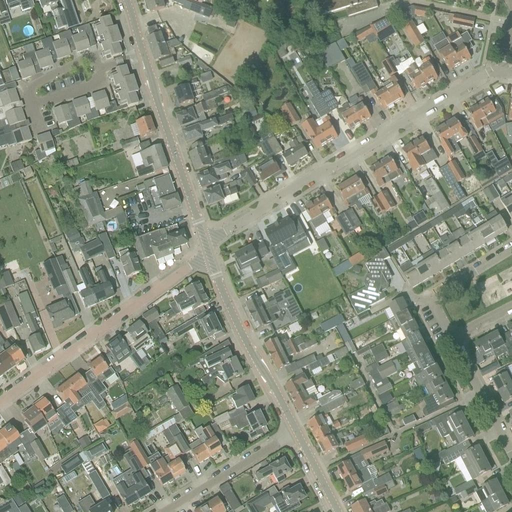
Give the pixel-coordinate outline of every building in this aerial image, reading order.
[(4,0),(5,2),(8,10),(19,7),(21,12),(30,10),(27,1),(26,0),(4,0)] [(37,0),(41,11),(49,8),(51,13),(59,11),(56,3),(60,1),(59,0),(37,0)] [(59,0),(60,2),(63,10),(60,11),(67,32),(78,29),(78,28),(71,7),(68,0),(59,0)] [(161,0),(145,0),(147,5),(145,5),(145,7),(146,11),(148,12),(150,12),(150,14),(165,9),(161,0)] [(371,0),(309,0),(316,20),(345,10),(348,18),(378,8),(375,0),(372,1),(371,0)] [(192,2),(188,12),(208,20),(212,10),(196,3),(192,2)] [(409,8),(405,10),(410,19),(411,21),(415,18),(415,17),(426,19),(427,11),(411,7),(409,8)] [(66,28),(61,14),(60,11),(60,10),(59,11),(51,13),(57,31),(66,28)] [(454,16),(454,17),(449,16),(448,23),(453,24),(453,25),(472,29),(474,21),(454,16)] [(111,27),(108,19),(101,21),(104,30),(105,29),(109,39),(118,36),(114,26),(111,27)] [(387,19),(370,27),(376,39),(388,32),(391,36),(396,33),(392,28),(387,19)] [(415,49),(424,43),(410,19),(401,24),(415,49)] [(105,29),(104,30),(101,21),(93,24),(94,27),(92,28),(93,32),(95,31),(98,39),(96,40),(97,43),(109,39),(105,29)] [(91,35),(90,32),(88,26),(76,30),(78,36),(71,38),(69,32),(76,54),(85,51),(84,49),(89,48),(85,37),(91,35)] [(161,35),(158,35),(155,27),(147,30),(150,38),(147,39),(150,50),(159,47),(161,53),(173,49),(181,46),(175,41),(165,45),(161,35)] [(370,27),(369,28),(369,27),(352,37),(357,44),(373,34),(376,39),(370,27)] [(76,54),(69,32),(57,36),(59,42),(52,44),(57,60),(66,57),(65,55),(70,54),(66,43),(72,42),(76,54)] [(461,40),(450,47),(461,65),(471,59),(467,52),(472,49),(469,43),(472,42),(467,33),(460,37),(461,40)] [(450,71),(461,65),(450,47),(442,34),(431,41),(435,47),(433,48),(440,59),(442,58),(450,71)] [(118,48),(121,46),(118,36),(109,39),(112,49),(110,50),(113,59),(121,56),(118,48)] [(52,44),(50,39),(39,42),(42,52),(34,54),(34,52),(33,53),(39,70),(48,67),(48,65),(52,64),(49,54),(54,52),(57,60),(52,44)] [(110,50),(112,49),(109,39),(97,43),(98,46),(100,46),(103,54),(101,54),(102,58),(105,58),(106,61),(113,59),(110,50)] [(340,53),(348,48),(343,40),(335,44),(340,53)] [(345,61),(340,53),(335,44),(319,54),(326,65),(336,59),(340,64),(345,61)] [(31,45),(23,48),(25,55),(33,53),(34,52),(31,45)] [(173,49),(181,46),(173,49),(161,53),(159,47),(150,50),(155,63),(159,61),(161,69),(174,64),(172,57),(176,55),(173,49)] [(39,70),(33,53),(25,55),(22,57),(23,62),(16,64),(22,81),(31,78),(30,76),(34,74),(31,64),(36,62),(39,70)] [(180,69),(192,65),(189,57),(177,62),(180,69)] [(361,64),(356,67),(352,59),(346,62),(351,71),(350,71),(365,96),(370,93),(377,105),(379,104),(383,111),(394,105),(385,91),(379,95),(361,64)] [(390,78),(398,73),(389,59),(382,64),(390,78)] [(435,71),(428,59),(421,63),(424,67),(419,71),(427,85),(437,79),(433,72),(435,71)] [(3,86),(18,81),(14,68),(7,70),(7,71),(0,73),(0,79),(3,87),(4,87),(3,86)] [(131,75),(127,77),(125,68),(117,70),(120,79),(122,78),(125,89),(134,86),(131,75)] [(410,69),(403,73),(411,86),(412,84),(416,91),(421,88),(423,89),(426,87),(426,86),(427,85),(419,71),(413,74),(410,69)] [(122,78),(120,79),(117,70),(110,73),(111,76),(109,77),(110,81),(112,80),(115,89),(113,89),(114,92),(125,89),(122,78)] [(396,85),(398,84),(394,79),(382,86),(385,91),(394,105),(404,99),(396,85)] [(188,87),(196,85),(195,81),(187,83),(188,87),(174,91),(177,99),(174,100),(175,104),(176,106),(178,107),(180,107),(194,102),(188,87)] [(134,97),(138,96),(134,86),(125,89),(128,99),(127,99),(130,108),(137,105),(134,97)] [(0,109),(18,103),(15,94),(13,95),(12,91),(6,93),(4,87),(3,87),(0,87),(0,109)] [(226,88),(202,97),(204,103),(219,98),(219,97),(228,94),(227,93),(226,88)] [(127,99),(128,99),(125,89),(114,92),(115,96),(117,95),(120,103),(118,104),(119,108),(116,109),(117,112),(122,110),(130,108),(127,99)] [(338,106),(330,92),(326,92),(320,95),(331,114),(337,110),(338,106)] [(104,94),(100,96),(99,94),(91,97),(96,113),(103,111),(105,116),(117,112),(116,109),(114,103),(108,105),(104,94)] [(326,116),(331,114),(320,95),(314,99),(318,104),(313,107),(320,120),(314,123),(319,131),(327,144),(337,138),(329,125),(331,124),(326,116)] [(96,113),(91,97),(90,97),(94,109),(89,111),(85,101),(81,102),(81,100),(72,103),(79,126),(80,126),(77,120),(84,117),(86,123),(98,119),(96,113)] [(363,105),(364,104),(361,98),(349,105),(360,124),(370,118),(363,105)] [(503,116),(502,109),(497,100),(490,104),(488,100),(478,106),(488,125),(503,116)] [(203,114),(217,109),(213,101),(196,107),(187,110),(188,113),(176,117),(180,129),(205,119),(203,114)] [(10,106),(18,103),(0,109),(0,125),(2,130),(24,122),(21,113),(19,114),(18,110),(12,112),(10,106)] [(68,132),(79,126),(72,103),(71,103),(76,117),(70,118),(67,108),(63,109),(62,107),(53,111),(58,126),(65,124),(68,132)] [(349,105),(348,106),(348,104),(341,108),(342,110),(337,113),(344,125),(346,124),(350,131),(360,124),(349,105)] [(291,128),(300,122),(289,105),(280,110),(291,128)] [(482,128),(488,125),(478,106),(467,112),(471,119),(470,120),(478,132),(482,129),(482,128)] [(253,107),(247,109),(251,118),(257,116),(253,107)] [(217,128),(234,122),(231,115),(182,133),(186,145),(203,138),(202,135),(218,129),(217,128)] [(139,139),(154,134),(149,119),(134,124),(139,139)] [(464,132),(463,132),(455,120),(445,126),(455,144),(456,145),(461,141),(462,142),(468,138),(464,132)] [(319,131),(314,123),(313,124),(319,131),(318,132),(311,121),(301,127),(308,138),(309,137),(316,151),(327,144),(319,131)] [(0,130),(0,141),(6,139),(9,149),(21,145),(31,141),(26,128),(16,132),(14,126),(25,122),(24,122),(2,130),(0,130)] [(445,126),(435,132),(442,144),(441,145),(448,159),(454,155),(449,148),(455,144),(445,126)] [(267,142),(274,139),(271,133),(255,142),(258,148),(259,147),(267,142)] [(54,150),(52,144),(49,134),(39,137),(40,139),(36,141),(38,147),(37,147),(39,151),(34,153),(38,163),(45,159),(44,154),(54,150)] [(475,157),(482,152),(474,138),(466,142),(475,157)] [(274,139),(267,142),(275,155),(275,156),(282,152),(274,139)] [(437,160),(428,144),(426,146),(423,140),(423,139),(412,145),(425,167),(437,160)] [(139,146),(138,146),(136,140),(119,146),(121,152),(138,147),(139,146)] [(301,146),(299,147),(295,141),(289,145),(293,152),(291,154),(290,152),(282,157),(288,167),(289,166),(290,168),(292,168),(295,166),(296,165),(295,163),(307,156),(301,146)] [(159,147),(151,150),(148,142),(138,146),(139,146),(138,147),(141,154),(139,155),(143,167),(135,170),(138,179),(167,169),(159,147)] [(263,162),(275,155),(267,142),(259,147),(266,159),(263,161),(263,162)] [(202,144),(205,143),(204,143),(191,147),(193,153),(189,155),(195,173),(210,167),(208,161),(211,160),(208,153),(206,154),(202,144)] [(425,167),(412,145),(411,145),(410,145),(407,147),(406,148),(402,151),(409,164),(408,164),(414,174),(425,167)] [(489,153),(484,156),(488,162),(499,178),(511,170),(508,163),(505,159),(498,163),(491,152),(489,153)] [(276,167),(280,164),(275,156),(275,155),(263,162),(265,165),(256,170),(263,182),(279,173),(276,167)] [(237,158),(229,162),(223,164),(224,167),(216,170),(213,171),(213,172),(198,178),(202,189),(218,183),(217,183),(228,179),(226,175),(231,173),(241,167),(237,158)] [(398,170),(397,171),(390,158),(379,164),(390,183),(402,176),(398,170)] [(213,164),(216,170),(224,167),(223,164),(229,162),(228,159),(213,164)] [(457,184),(464,180),(454,163),(447,167),(457,184)] [(15,164),(9,166),(13,175),(18,173),(18,172),(17,168),(15,164)] [(379,189),(390,183),(379,164),(369,170),(377,183),(376,184),(379,189)] [(447,167),(438,172),(448,189),(457,184),(447,167)] [(23,170),(22,171),(25,178),(32,175),(29,168),(23,170)] [(245,178),(251,175),(248,169),(239,175),(242,180),(245,178)] [(505,185),(511,181),(511,174),(502,180),(505,185)] [(160,208),(162,213),(179,207),(175,195),(168,175),(142,184),(145,192),(147,192),(153,210),(160,208)] [(250,189),(257,185),(251,175),(245,178),(242,180),(243,181),(245,179),(250,189)] [(366,190),(365,191),(357,178),(347,184),(358,202),(369,195),(366,190)] [(431,180),(424,184),(433,198),(425,203),(424,203),(433,217),(448,208),(431,180)] [(72,190),(77,200),(91,195),(86,183),(79,186),(79,188),(72,190)] [(237,186),(236,183),(204,195),(209,207),(224,202),(223,200),(238,195),(235,187),(237,186)] [(347,184),(336,190),(344,203),(343,203),(346,209),(351,206),(352,208),(355,206),(359,213),(363,210),(358,202),(347,184)] [(494,202),(499,199),(492,187),(487,190),(494,202)] [(489,205),(494,202),(487,190),(482,193),(489,205)] [(386,214),(395,209),(386,193),(377,198),(386,214)] [(95,194),(91,195),(77,200),(89,228),(93,227),(93,226),(105,222),(95,194)] [(511,196),(510,194),(499,201),(511,220),(511,219),(511,196)] [(333,209),(332,210),(324,197),(314,203),(325,221),(336,215),(333,209)] [(386,214),(377,198),(369,202),(378,216),(385,212),(386,214)] [(472,199),(461,205),(466,213),(476,207),(475,204),(472,199)] [(324,222),(325,221),(314,203),(304,209),(311,222),(310,223),(315,231),(326,224),(324,222)] [(461,205),(450,211),(454,218),(456,220),(462,217),(463,217),(467,214),(466,213),(461,205)] [(350,211),(343,215),(350,226),(354,232),(355,231),(360,228),(350,211)] [(450,221),(454,218),(450,211),(440,218),(443,223),(449,219),(450,221)] [(423,212),(412,219),(418,228),(428,222),(423,212)] [(499,219),(495,213),(484,219),(496,238),(507,232),(499,219)] [(343,215),(337,219),(347,236),(354,232),(350,226),(343,215)] [(484,219),(482,216),(471,222),(485,245),(496,238),(484,219)] [(432,229),(443,223),(440,218),(430,224),(432,229)] [(288,220),(265,232),(269,240),(273,247),(268,249),(279,272),(282,278),(295,271),(285,252),(308,240),(296,219),(289,223),(288,220)] [(474,251),(485,245),(471,222),(474,227),(464,234),(462,229),(461,230),(474,251)] [(422,236),(432,229),(430,224),(419,231),(422,236)] [(464,258),(474,251),(461,230),(458,232),(461,236),(453,240),(464,258)] [(69,245),(80,240),(76,231),(65,237),(69,245)] [(411,242),(422,236),(419,231),(408,237),(411,242)] [(166,235),(159,238),(157,232),(132,242),(139,261),(140,261),(154,256),(156,261),(173,255),(172,253),(174,252),(179,250),(178,248),(186,245),(182,233),(167,239),(166,235)] [(107,262),(115,258),(105,234),(97,238),(107,262)] [(453,240),(451,236),(446,239),(445,237),(439,241),(443,247),(453,264),(464,258),(453,240)] [(408,237),(398,244),(401,248),(404,254),(407,252),(407,250),(405,246),(407,245),(411,242),(408,237)] [(323,239),(316,243),(322,254),(329,250),(323,239)] [(97,257),(103,254),(97,241),(91,244),(97,257)] [(136,262),(139,261),(132,242),(131,242),(133,246),(131,247),(133,255),(129,257),(126,251),(117,255),(119,260),(126,278),(140,273),(136,262)] [(390,255),(401,248),(398,244),(387,250),(390,255)] [(260,257),(261,258),(267,255),(263,245),(252,250),(252,249),(235,257),(238,261),(235,262),(240,273),(241,273),(240,273),(250,268),(253,274),(252,274),(252,275),(262,270),(261,270),(259,264),(256,259),(260,257)] [(84,263),(91,260),(84,247),(78,250),(84,263)] [(443,271),(453,264),(443,247),(439,250),(441,253),(435,257),(432,252),(443,271)] [(356,317),(356,318),(366,312),(369,310),(368,308),(384,300),(381,293),(386,291),(388,285),(383,277),(389,274),(383,262),(389,259),(389,260),(390,259),(383,249),(378,252),(381,257),(371,262),(365,266),(370,275),(366,277),(363,285),(366,289),(347,298),(351,305),(348,306),(355,318),(356,317)] [(432,277),(443,271),(432,252),(421,258),(432,277)] [(420,267),(414,270),(422,283),(432,277),(421,258),(416,261),(420,267)] [(52,261),(43,265),(48,279),(54,291),(66,286),(60,273),(59,269),(55,260),(52,261)] [(422,283),(411,265),(409,263),(399,269),(411,290),(422,283)] [(348,270),(344,264),(331,272),(335,279),(348,270)] [(70,296),(77,293),(66,266),(59,269),(60,273),(66,286),(70,296)] [(99,286),(93,289),(85,270),(77,273),(86,292),(86,293),(90,291),(96,305),(106,301),(99,286)] [(106,301),(113,298),(102,272),(95,275),(99,286),(106,301)] [(282,278),(279,272),(266,278),(270,285),(283,279),(282,278)] [(6,273),(0,276),(0,291),(12,286),(6,273)] [(199,285),(198,285),(197,284),(183,291),(184,295),(173,300),(174,303),(168,306),(171,310),(165,314),(176,307),(202,295),(200,290),(201,290),(201,288),(200,286),(199,285)] [(13,312),(9,303),(3,290),(3,291),(0,291),(0,300),(2,306),(13,331),(19,328),(13,312)] [(254,301),(245,305),(251,319),(293,299),(289,290),(272,298),(272,300),(267,302),(261,305),(258,299),(254,301)] [(84,310),(96,305),(90,291),(86,293),(86,292),(78,295),(84,310)] [(205,297),(203,297),(202,295),(176,307),(165,314),(168,319),(174,316),(174,317),(180,313),(180,314),(190,308),(192,312),(202,307),(207,305),(207,304),(208,304),(208,301),(207,299),(205,297)] [(46,309),(45,310),(49,321),(53,330),(61,326),(60,324),(73,319),(73,318),(78,316),(71,299),(64,302),(46,309)] [(293,299),(251,319),(258,332),(267,327),(270,326),(267,320),(274,317),(280,313),(279,312),(283,310),(290,325),(303,319),(294,299),(293,299)] [(29,301),(20,304),(22,309),(20,309),(32,339),(27,341),(29,345),(33,355),(45,350),(41,340),(33,320),(36,319),(29,301)] [(395,319),(408,312),(402,301),(389,308),(395,319)] [(0,324),(4,335),(13,331),(2,306),(0,307),(0,324)] [(146,325),(158,318),(153,309),(141,317),(146,325)] [(359,323),(369,318),(366,312),(356,318),(359,323)] [(395,333),(401,330),(414,323),(408,312),(395,319),(389,322),(395,333)] [(196,318),(179,328),(183,335),(187,333),(193,330),(199,343),(212,337),(214,341),(216,340),(225,336),(221,327),(218,329),(213,317),(205,320),(203,314),(196,318)] [(324,334),(344,323),(341,317),(321,328),(324,334)] [(157,319),(159,318),(158,318),(146,325),(156,341),(163,337),(156,324),(159,322),(157,319)] [(138,324),(137,324),(137,323),(132,327),(132,328),(126,333),(127,335),(123,338),(133,351),(136,355),(146,348),(144,345),(150,340),(138,324)] [(406,341),(419,334),(414,323),(401,330),(406,341)] [(412,352),(425,345),(419,334),(406,341),(412,352)] [(491,334),(484,338),(486,340),(492,353),(495,359),(506,353),(511,363),(511,362),(511,350),(505,337),(500,340),(497,334),(492,337),(491,334)] [(161,348),(167,343),(163,337),(156,341),(161,348)] [(293,340),(287,343),(284,337),(265,346),(271,359),(296,346),(297,347),(304,344),(301,337),(293,341),(293,340)] [(136,355),(133,351),(123,338),(119,341),(118,339),(105,348),(118,365),(130,356),(140,370),(144,367),(141,362),(136,355)] [(474,356),(472,357),(476,366),(479,365),(484,362),(482,358),(492,353),(486,340),(484,338),(478,341),(478,342),(479,344),(474,346),(478,353),(474,355),(474,356)] [(6,343),(4,345),(0,339),(0,348),(14,368),(23,361),(13,348),(11,350),(6,343)] [(293,357),(317,345),(315,340),(304,345),(304,344),(297,347),(296,346),(271,359),(277,372),(289,366),(286,359),(293,356),(293,357)] [(350,356),(356,353),(351,342),(344,345),(346,349),(345,349),(349,356),(350,356)] [(412,352),(407,354),(412,365),(417,362),(417,363),(430,356),(425,345),(412,352)] [(211,351),(187,365),(189,369),(198,364),(206,377),(216,371),(215,369),(231,361),(227,351),(224,353),(220,346),(211,351)] [(373,358),(385,352),(382,346),(370,352),(373,358)] [(370,352),(368,347),(355,354),(357,358),(370,352)] [(0,371),(3,376),(14,368),(0,348),(0,371)] [(337,361),(349,356),(345,349),(334,354),(337,361)] [(377,365),(388,359),(385,352),(373,358),(376,364),(377,364),(377,365)] [(314,356),(295,365),(298,371),(300,370),(308,367),(323,360),(321,356),(315,359),(314,356)] [(323,360),(308,367),(311,373),(312,373),(320,368),(321,370),(330,365),(334,362),(331,356),(323,360)] [(414,378),(436,367),(430,356),(417,363),(417,362),(412,365),(415,370),(411,372),(414,378)] [(146,369),(150,365),(145,359),(141,362),(144,367),(146,369)] [(99,360),(88,368),(90,371),(94,376),(96,379),(101,376),(106,382),(114,375),(110,369),(107,371),(99,360)] [(235,364),(236,364),(234,360),(231,361),(215,369),(216,371),(206,377),(200,381),(204,388),(207,388),(211,386),(211,383),(211,382),(216,379),(224,386),(228,384),(227,382),(241,375),(240,374),(235,364)] [(379,369),(369,375),(371,379),(379,375),(382,381),(386,379),(396,374),(391,363),(379,369)] [(494,372),(500,369),(497,363),(479,372),(482,378),(494,372)] [(379,369),(377,365),(377,364),(376,364),(364,371),(366,376),(369,375),(379,369)] [(511,379),(505,366),(494,372),(498,380),(493,382),(499,394),(511,387),(511,379)] [(420,389),(424,387),(442,378),(436,367),(414,378),(420,389)] [(67,384),(66,384),(79,402),(90,394),(99,406),(102,403),(102,402),(98,397),(99,397),(100,396),(96,390),(91,384),(86,388),(83,384),(79,379),(77,376),(72,380),(71,379),(70,379),(66,381),(66,383),(67,384)] [(293,382),(284,387),(291,400),(311,390),(314,388),(310,381),(308,382),(304,376),(304,377),(295,381),(293,382)] [(429,398),(447,389),(442,378),(424,387),(429,398)] [(93,383),(91,384),(96,390),(100,396),(105,392),(106,391),(97,380),(93,383)] [(361,380),(351,385),(354,391),(364,386),(361,380)] [(61,388),(55,392),(61,400),(65,405),(58,410),(68,427),(76,420),(73,415),(83,408),(84,407),(79,402),(66,384),(65,385),(65,384),(63,384),(60,386),(60,387),(61,388)] [(388,385),(376,391),(379,396),(384,394),(387,392),(391,390),(388,385)] [(170,399),(180,393),(176,387),(165,393),(169,401),(171,400),(170,399)] [(511,387),(499,394),(504,405),(511,400),(511,387)] [(235,411),(253,402),(246,388),(234,394),(235,395),(229,398),(235,411)] [(311,390),(291,400),(298,413),(307,409),(316,404),(313,398),(318,395),(314,388),(311,390)] [(423,413),(423,414),(423,415),(425,418),(444,410),(442,406),(453,400),(447,389),(429,398),(433,405),(426,409),(425,409),(424,409),(424,410),(423,411),(423,412),(423,413)] [(342,398),(340,393),(334,392),(317,402),(321,409),(324,407),(342,398)] [(177,414),(188,408),(180,393),(170,399),(171,400),(169,401),(177,414)] [(379,396),(377,397),(382,406),(388,403),(384,394),(379,396)] [(127,404),(125,397),(110,406),(114,412),(127,404)] [(328,414),(346,405),(342,398),(324,407),(328,414)] [(38,402),(31,407),(41,421),(45,428),(46,427),(49,434),(61,425),(64,429),(68,427),(58,410),(53,413),(50,409),(44,401),(39,404),(38,402)] [(395,402),(383,409),(386,415),(399,407),(395,402)] [(116,420),(132,410),(129,405),(112,415),(116,420)] [(389,420),(406,410),(403,405),(399,407),(386,415),(389,420)] [(45,428),(41,421),(31,407),(33,409),(27,413),(26,411),(20,415),(25,422),(23,424),(33,437),(45,428)] [(263,422),(265,420),(261,411),(258,413),(247,418),(244,413),(227,422),(231,429),(235,427),(237,432),(248,427),(252,434),(249,435),(251,440),(262,435),(259,430),(265,428),(263,422)] [(315,420),(307,425),(312,435),(327,428),(324,422),(329,420),(327,415),(326,414),(317,419),(315,420)] [(178,415),(172,419),(176,425),(182,422),(178,415)] [(216,427),(227,421),(224,415),(213,422),(214,425),(216,427)] [(448,436),(467,427),(461,415),(450,420),(448,416),(433,424),(441,440),(448,436)] [(414,417),(402,422),(405,428),(416,422),(414,417)] [(102,421),(94,426),(98,433),(106,428),(102,421)] [(416,438),(430,431),(427,424),(413,431),(416,438)] [(202,432),(200,433),(206,444),(201,447),(208,459),(210,458),(212,459),(215,457),(214,455),(221,451),(215,443),(212,437),(219,433),(216,427),(214,425),(206,430),(202,432)] [(174,426),(167,431),(176,447),(177,446),(182,456),(189,452),(192,457),(197,465),(208,459),(201,447),(198,441),(188,447),(174,426)] [(22,445),(14,435),(8,427),(0,433),(0,440),(10,458),(17,453),(15,450),(22,445)] [(462,444),(473,439),(467,427),(448,436),(454,448),(445,452),(444,451),(439,454),(437,456),(437,458),(437,460),(438,462),(439,463),(465,449),(462,444)] [(318,446),(333,438),(327,428),(312,435),(318,446)] [(177,446),(176,447),(167,431),(161,434),(169,447),(163,451),(167,457),(161,461),(173,480),(184,473),(178,462),(176,459),(182,456),(177,446)] [(102,442),(110,437),(107,432),(99,437),(102,442)] [(340,441),(348,437),(346,432),(340,435),(333,438),(318,446),(323,457),(343,446),(340,441)] [(84,436),(76,441),(79,446),(81,448),(83,452),(90,447),(84,436)] [(348,454),(368,445),(364,436),(344,446),(348,454)] [(0,465),(10,458),(0,440),(0,465)] [(75,451),(79,446),(76,441),(74,443),(73,442),(69,446),(75,451)] [(40,464),(48,460),(37,442),(29,446),(34,456),(35,455),(40,464)] [(102,442),(83,452),(90,464),(109,454),(102,442)] [(136,442),(129,447),(132,452),(142,469),(149,465),(136,442)] [(384,444),(361,454),(365,462),(366,461),(388,452),(384,444)] [(34,456),(29,446),(28,445),(22,448),(29,459),(34,456)] [(465,449),(439,463),(442,461),(447,459),(449,464),(454,462),(460,473),(466,470),(484,460),(478,448),(472,451),(467,454),(465,449)] [(132,452),(126,456),(129,463),(136,473),(142,469),(132,452)] [(65,477),(88,461),(82,453),(59,468),(65,477)] [(348,463),(337,469),(340,476),(339,476),(341,481),(343,480),(343,481),(355,475),(366,469),(362,471),(358,463),(362,461),(359,455),(347,461),(348,463)] [(102,467),(107,464),(103,458),(98,461),(102,467)] [(254,476),(258,483),(271,477),(274,482),(275,481),(277,484),(284,481),(282,477),(290,473),(289,471),(289,469),(288,467),(287,468),(283,460),(268,468),(269,469),(254,476)] [(472,482),(490,472),(484,460),(466,470),(471,481),(472,482)] [(150,468),(156,478),(161,487),(167,483),(169,485),(172,483),(172,481),(173,480),(161,461),(150,468)] [(5,491),(12,487),(1,467),(0,467),(0,482),(0,483),(5,491)] [(388,475),(373,483),(366,469),(355,475),(343,481),(350,493),(361,487),(364,494),(363,495),(364,495),(374,490),(384,486),(392,482),(388,475)] [(108,496),(105,490),(101,484),(95,472),(87,476),(101,501),(108,497),(108,496)] [(126,483),(137,502),(139,501),(140,502),(143,500),(143,498),(149,494),(138,476),(126,483)] [(116,483),(112,477),(101,484),(105,490),(116,483)] [(474,487),(472,482),(471,481),(453,490),(456,496),(474,487)] [(392,482),(384,486),(386,491),(394,487),(392,482)] [(481,505),(502,494),(495,482),(481,489),(487,501),(480,505),(481,505)] [(137,502),(126,483),(115,490),(126,508),(132,504),(134,506),(137,504),(137,502)] [(377,498),(387,493),(386,491),(384,486),(374,490),(377,498)] [(474,487),(464,492),(467,498),(475,494),(477,493),(477,492),(474,487)] [(281,493),(271,498),(275,506),(278,511),(290,511),(299,507),(297,503),(304,499),(298,488),(289,493),(287,489),(281,492),(281,493)] [(230,511),(233,511),(240,508),(230,491),(222,496),(231,511),(230,511)] [(270,502),(264,493),(245,505),(249,511),(261,511),(259,508),(270,502)] [(496,511),(508,506),(502,494),(481,505),(484,511),(496,511)] [(72,511),(63,497),(55,501),(61,511),(72,511)] [(89,498),(77,505),(81,511),(109,511),(107,508),(104,503),(96,508),(89,498)] [(11,500),(0,506),(0,511),(10,511),(16,509),(11,500)] [(223,511),(221,508),(216,500),(204,507),(207,511),(223,511)] [(375,502),(367,506),(365,501),(351,508),(353,511),(371,511),(375,510),(384,506),(382,502),(376,504),(375,502)]
